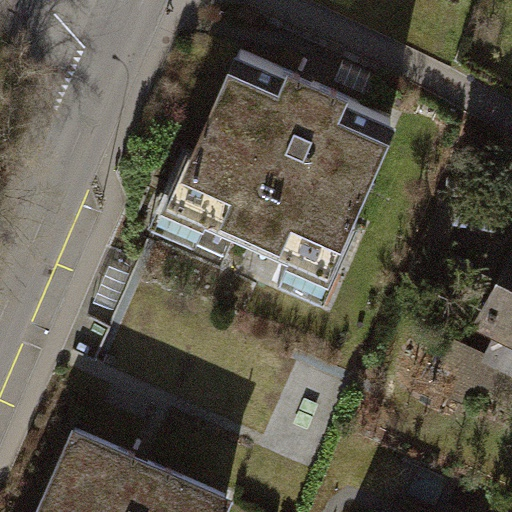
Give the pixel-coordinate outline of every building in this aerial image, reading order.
[(382,75),(346,61),(340,77),(376,92),(382,75)] [(385,148),(229,87),(165,248),(320,309),(385,148)] [(511,262),(481,324),(511,339),(511,262)] [(131,276),(112,268),(97,302),(116,311),(131,276)] [(233,511),(240,498),(74,429),(39,511),(233,511)]
